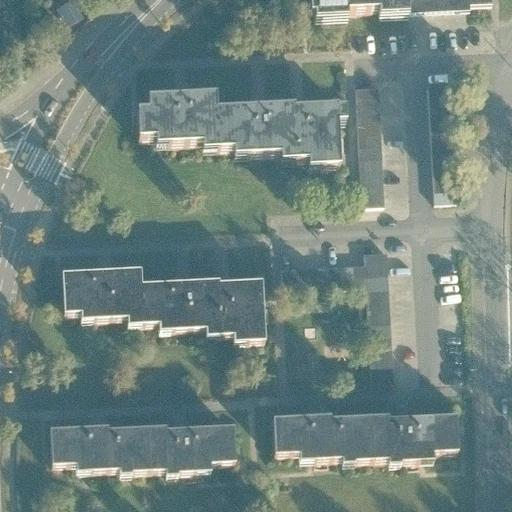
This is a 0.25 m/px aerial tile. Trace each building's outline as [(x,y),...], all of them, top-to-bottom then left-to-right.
[(372,24),(415,21),(414,0),(300,0),(301,20),(306,20),(306,27),(340,25),(340,19),(371,18),(372,24)] [(414,0),(415,21),(439,20),(466,19),(465,13),(488,12),(487,0),(414,0)] [(455,208),(451,90),(428,92),(433,208),(455,208)] [(382,210),(376,93),(354,94),(358,212),(382,210)] [(181,106),(142,107),(143,120),(132,119),(133,149),(150,148),(151,155),(197,153),(198,161),(230,159),(231,166),(277,164),(278,171),(305,171),(305,178),(337,175),(335,131),(343,131),(343,117),(335,117),(334,115),(298,117),(290,118),(290,115),(259,117),(213,119),(212,104),(181,106)] [(362,260),(363,272),(279,275),(280,298),(363,294),(368,391),(392,389),(385,258),(362,260)] [(106,278),(58,280),(60,321),(77,320),(77,327),(124,325),(124,333),(157,331),(157,338),(204,336),(204,343),(232,342),(232,350),(263,349),(260,288),(224,290),(216,290),(216,287),(184,289),(138,291),(137,276),(106,278)] [(321,425),(269,428),(271,465),(296,464),(296,471),(338,469),(338,472),(386,469),(386,474),(399,473),(399,472),(431,470),(431,462),(456,461),(454,426),(404,427),(386,428),(386,425),(327,428),(327,425),(321,425)] [(99,437),(46,440),(49,476),(73,475),(73,482),(117,480),(117,485),(129,485),(129,482),(164,481),(164,486),(176,486),(176,483),(209,482),(209,474),(234,473),(232,437),(182,439),(164,440),(164,437),(105,440),(105,437),(99,437)]
